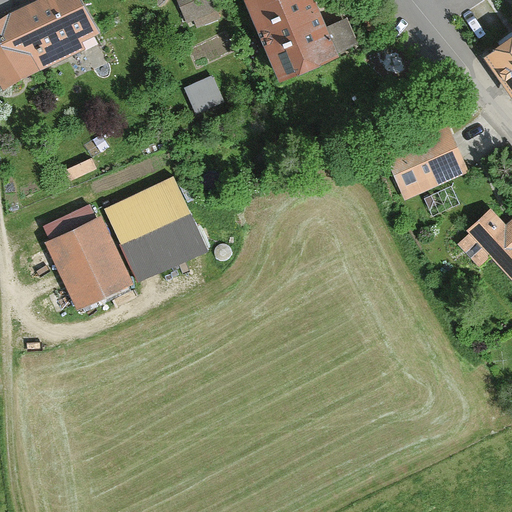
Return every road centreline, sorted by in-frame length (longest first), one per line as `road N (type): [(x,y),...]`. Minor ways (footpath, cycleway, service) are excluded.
road 1 (residential): [(432,0),(442,30),(511,110)]
road 2 (track): [(8,377),(20,511)]
